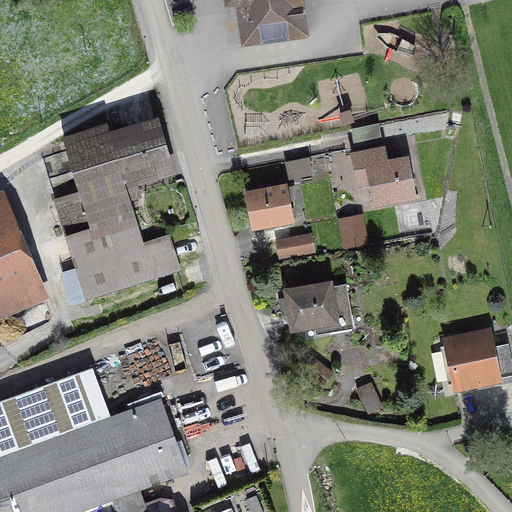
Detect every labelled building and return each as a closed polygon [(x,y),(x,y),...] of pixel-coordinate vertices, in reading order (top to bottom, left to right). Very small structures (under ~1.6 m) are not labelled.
[(234,0),(241,52),(309,42),(303,0),(234,0)] [(78,193),(54,201),(70,251),(84,298),(174,270),(164,239),(140,246),(126,197),(137,193),(134,183),(144,180),(168,173),(154,124),(108,138),(104,126),(62,140),(78,193)] [(404,160),(383,164),(381,149),(351,155),(357,185),(370,183),(374,204),(411,197),(404,160)] [(284,188),(245,195),(251,227),(290,220),(286,200),(292,199),(290,193),(285,194),(284,188)] [(0,299),(35,284),(3,210),(0,211),(0,299)] [(279,258),(312,252),(309,236),(276,242),(279,258)] [(286,299),(277,300),(279,311),(281,313),(288,312),(291,330),(312,326),(314,336),(334,333),(352,329),(350,316),(348,316),(342,286),(328,288),(328,284),(285,292),(286,299)] [(487,333),(445,342),(455,389),(496,380),(497,385),(511,381),(511,376),(506,346),(490,349),(487,333)] [(331,374),(321,367),(312,378),(321,386),(331,374)] [(0,511),(87,511),(113,503),(141,492),(188,475),(161,401),(110,418),(92,371),(0,404),(0,511)] [(381,408),(369,384),(355,390),(367,415),(381,408)]
